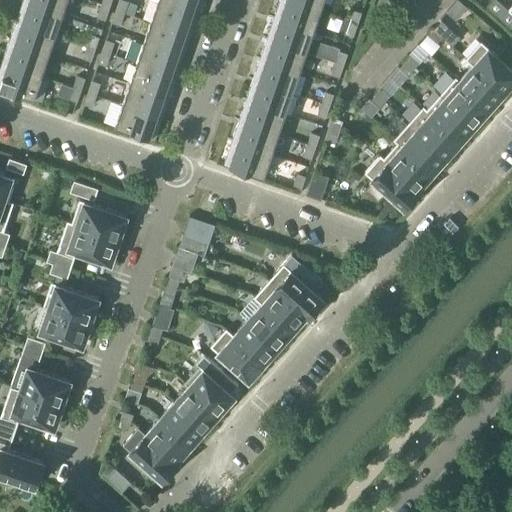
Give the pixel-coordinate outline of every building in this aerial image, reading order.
[(22,0),(22,1),(62,14),(66,0),(22,0)] [(121,0),(119,0),(116,10),(124,13),(128,2),(121,0)] [(156,0),(156,1),(197,15),(197,14),(201,0),(156,0)] [(278,0),(273,17),(273,18),(313,31),(320,11),(287,0),(278,0)] [(287,0),(320,11),(323,0),(287,0)] [(16,20),(15,21),(55,35),(62,14),(22,1),(16,20)] [(156,1),(149,21),(190,35),(190,34),(197,15),(156,1)] [(109,8),(101,5),(97,16),(105,18),(109,8)] [(124,13),(116,10),(112,21),(120,23),(124,13)] [(352,10),(349,21),(357,24),(361,13),(352,10)] [(320,11),(317,27),(339,32),(343,16),(320,11)] [(266,37),(266,38),(306,52),(313,31),(273,18),(273,19),(266,37)] [(434,28),(433,29),(452,45),(460,37),(441,20),(440,21),(434,28)] [(9,41),(8,42),(48,55),(55,35),(15,21),(15,22),(9,41)] [(149,21),(142,42),(183,56),(183,54),(190,36),(190,35),(149,21)] [(357,24),(349,21),(345,32),(353,35),(357,24)] [(452,45),(433,29),(428,35),(436,43),(441,37),(452,46),(452,45)] [(90,35),(87,45),(95,48),(99,38),(90,35)] [(259,58),(259,59),(299,72),(306,52),(266,38),(266,39),(259,58)] [(105,40),(102,51),(110,53),(114,43),(105,40)] [(480,41),(465,58),(504,92),(511,82),(511,68),(508,65),(497,56),(480,41)] [(2,61),(1,62),(48,78),(41,75),(48,55),(8,42),(2,61)] [(142,42),(135,62),(176,76),(176,75),(183,56),(142,42)] [(95,48),(87,45),(83,56),(91,59),(95,48)] [(110,53),(102,51),(98,61),(106,64),(110,53)] [(338,51),(335,62),(343,65),(347,54),(338,51)] [(410,55),(404,61),(413,69),(415,66),(418,63),(415,60),(410,55)] [(455,77),(489,108),(496,101),(504,92),(465,58),(468,62),(472,65),(459,80),(455,77)] [(252,78),(252,79),(292,93),(299,72),(259,59),(252,78)] [(413,69),(404,61),(399,67),(408,75),(413,69)] [(48,78),(1,62),(1,63),(0,65),(0,86),(41,100),(47,80),(48,78)] [(135,62),(128,83),(169,97),(169,95),(176,77),(176,76),(135,62)] [(343,65),(335,62),(331,73),(339,76),(343,65)] [(76,76),(73,87),(81,90),(84,79),(76,76)] [(455,77),(440,93),(475,124),(489,108),(455,77)] [(245,99),(285,113),(292,93),(252,79),(252,80),(245,99)] [(91,81),(88,92),(96,94),(100,84),(91,81)] [(128,83),(121,103),(162,117),(162,116),(169,97),(128,83)] [(81,90),(73,87),(69,97),(77,100),(81,90)] [(381,88),(376,94),(384,101),(389,95),(381,88)] [(96,94),(88,92),(84,102),(92,105),(96,94)] [(325,92),(321,103),(329,106),(333,95),(325,92)] [(423,106),(422,106),(461,140),(475,124),(440,93),(426,109),(423,106)] [(384,101),(376,94),(370,100),(379,107),(384,101)] [(238,119),(238,120),(278,134),(285,113),(245,99),(245,100),(238,119)] [(162,117),(121,103),(114,125),(154,139),(162,117)] [(329,106),(321,103),(317,114),(325,116),(329,106)] [(415,114),(408,122),(415,129),(446,156),(461,140),(422,106),(415,114)] [(332,117),(329,124),(340,128),(342,121),(332,117)] [(231,140),(271,154),(278,134),(238,120),(238,121),(231,140)] [(408,122),(394,138),(415,158),(432,172),(446,156),(415,129),(408,122)] [(340,128),(329,124),(326,132),(337,136),(340,128)] [(310,133),(307,144),(315,147),(319,136),(310,133)] [(380,154),(379,155),(415,186),(419,189),(418,188),(432,172),(415,158),(394,138),(393,139),(397,142),(383,157),(380,154)] [(271,154),(231,140),(231,141),(224,162),(263,176),(271,154)] [(315,147),(307,144),(303,154),(311,157),(315,147)] [(415,186),(379,155),(364,172),(404,206),(405,205),(407,207),(414,198),(412,197),(415,193),(419,189),(415,186)] [(6,166),(23,172),(26,163),(9,157),(6,166)] [(0,198),(13,203),(13,202),(9,200),(16,177),(0,171),(0,198)] [(293,185),(301,187),(305,177),(296,174),(293,185)] [(70,191),(94,198),(97,187),(74,179),(70,191)] [(13,203),(0,198),(0,242),(5,244),(9,233),(3,230),(4,226),(5,226),(13,203)] [(67,220),(67,221),(121,240),(125,228),(122,227),(126,215),(79,199),(72,222),(67,220)] [(212,224),(189,216),(182,235),(206,243),(212,224)] [(121,240),(67,221),(59,244),(59,245),(58,249),(57,249),(56,251),(50,249),(47,259),(70,267),(74,257),(73,257),(76,250),(110,262),(114,250),(118,251),(121,240)] [(182,235),(178,246),(202,254),(206,243),(182,235)] [(174,253),(170,266),(187,271),(191,273),(197,253),(202,254),(178,246),(176,254),(174,253)] [(70,267),(47,259),(46,260),(53,262),(49,271),(66,277),(70,267)] [(283,263),(268,280),(307,315),(314,308),(316,309),(323,301),(321,299),(322,298),(305,282),(306,280),(296,271),(295,273),(283,263)] [(168,276),(165,284),(176,288),(179,280),(183,281),(187,271),(170,266),(166,276),(168,276)] [(268,280),(254,296),(292,330),(306,314),(307,315),(268,280)] [(51,281),(43,305),(93,322),(97,311),(94,310),(98,297),(51,281)] [(176,288),(165,284),(163,292),(173,295),(176,288)] [(253,297),(239,312),(278,346),(292,330),(254,296),(253,297)] [(380,304),(384,308),(385,308),(390,302),(385,297),(384,297),(380,303),(380,304)] [(93,322),(43,305),(41,304),(33,328),(82,345),(86,333),(89,334),(93,322)] [(226,328),(225,328),(253,353),(263,362),(272,353),(278,346),(239,312),(246,319),(233,334),(226,328)] [(155,315),(152,325),(162,328),(166,329),(169,320),(155,315)] [(152,325),(149,332),(160,336),(162,328),(152,325)] [(253,353),(225,328),(210,345),(219,353),(248,379),(263,362),(253,353)] [(160,336),(149,332),(146,340),(157,344),(160,336)] [(27,335),(24,345),(42,351),(45,341),(27,335)] [(42,351),(24,345),(21,353),(21,354),(38,360),(41,353),(42,351)] [(22,354),(11,385),(10,386),(65,405),(69,393),(66,392),(70,380),(36,368),(38,360),(22,354)] [(199,365),(184,382),(219,412),(234,395),(199,365)] [(135,373),(132,380),(143,384),(146,376),(135,373)] [(143,384),(132,380),(130,388),(141,392),(143,384)] [(187,386),(173,401),(204,429),(219,412),(184,382),(187,386)] [(0,415),(0,428),(13,433),(17,422),(19,415),(54,427),(58,415),(61,416),(65,405),(10,386),(0,416),(0,415)] [(173,401),(159,417),(190,445),(204,429),(173,401)] [(122,411),(120,418),(130,422),(133,414),(122,411)] [(159,417),(145,433),(177,462),(177,461),(176,460),(190,445),(159,417)] [(130,422),(120,418),(117,426),(128,429),(130,422)] [(177,462),(145,433),(138,427),(123,444),(130,450),(162,479),(163,478),(163,477),(165,479),(172,471),(170,469),(176,462),(177,462)] [(13,433),(0,428),(0,476),(8,479),(8,477),(37,487),(42,472),(39,471),(42,461),(8,449),(9,445),(13,433)] [(101,474),(121,492),(130,481),(110,463),(101,474)]
